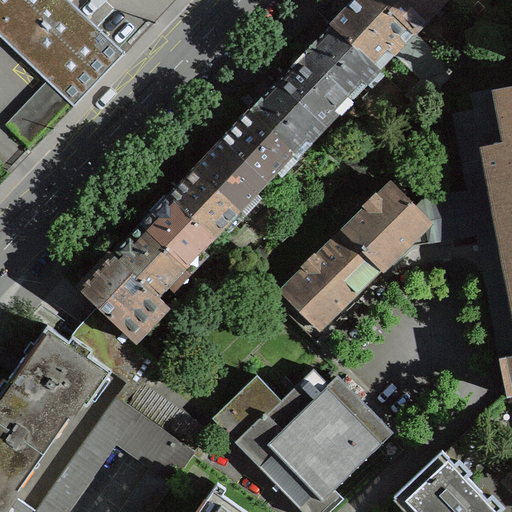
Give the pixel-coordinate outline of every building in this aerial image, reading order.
[(5,124),(28,145),(69,102),(74,106),(125,53),(69,0),(0,0),(0,35),(47,80),(5,124)] [(418,107),(455,71),(407,26),(379,0),(354,0),(332,24),(372,62),(386,48),(393,55),(395,53),(422,78),(406,95),(418,107)] [(379,0),(407,26),(421,10),(429,18),(445,0),(379,0)] [(454,0),(491,35),(493,33),(486,0),(454,0)] [(332,24),(317,40),(317,39),(304,52),(347,94),(361,79),(365,84),(366,83),(371,88),(384,74),(372,62),(332,24)] [(333,108),(347,94),(304,52),(290,66),(291,67),(277,82),(324,127),(338,112),(333,108)] [(249,110),(249,111),(292,151),(306,137),(310,141),(324,127),(277,82),(249,110)] [(424,198),(415,207),(430,222),(424,228),(427,231),(429,242),(476,233),(478,244),(493,241),(497,263),(503,262),(506,275),(500,276),(505,303),(511,302),(511,308),(511,315),(508,316),(511,339),(511,353),(499,356),(506,394),(511,392),(511,85),(471,93),(474,109),(453,113),(467,190),(424,198)] [(222,140),(266,181),(293,152),(292,151),(249,111),(222,140)] [(222,140),(196,167),(239,209),(266,181),(222,140)] [(239,209),(196,167),(170,195),(213,236),(239,209)] [(383,268),(424,228),(430,222),(415,207),(391,183),(378,196),(375,194),(364,205),(367,207),(316,256),(314,254),(303,265),(305,268),(274,298),(311,335),(381,267),(383,268)] [(141,224),(185,266),(213,236),(170,195),(141,224)] [(113,254),(157,296),(185,266),(141,224),(113,254)] [(131,336),(163,301),(157,296),(113,254),(81,288),(102,308),(131,336)] [(116,397),(122,401),(160,364),(131,336),(102,308),(73,342),(47,324),(0,390),(0,420),(44,451),(80,399),(87,404),(110,370),(126,382),(116,397)] [(351,409),(353,408),(314,367),(281,399),(257,374),(212,417),(236,441),(239,438),(311,511),(320,511),(340,494),(334,488),(382,441),(351,409)] [(150,511),(194,451),(122,401),(116,397),(37,510),(36,511),(60,511),(116,432),(160,463),(125,511),(150,511)] [(0,511),(36,511),(37,510),(13,494),(44,451),(0,420),(0,511)] [(442,451),(394,496),(409,511),(502,511),(499,508),(502,505),(492,494),(489,498),(467,475),(499,444),(477,420),(444,452),(442,451)] [(248,511),(219,491),(204,511),(248,511)]
